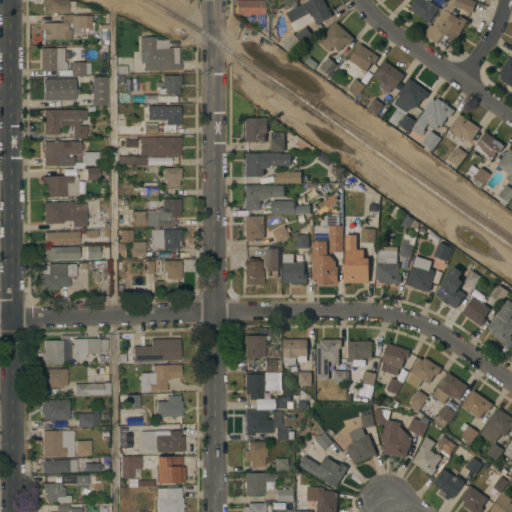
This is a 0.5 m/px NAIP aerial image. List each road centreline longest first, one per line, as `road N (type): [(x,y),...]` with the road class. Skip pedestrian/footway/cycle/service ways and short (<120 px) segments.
road 1 (residential): [(0,317),(390,314),(428,326),(511,385)]
road 2 (tertiary): [(9,0),(11,511)]
road 3 (tertiary): [(213,0),(214,511)]
road 4 (residential): [(363,0),(391,29),(511,113)]
